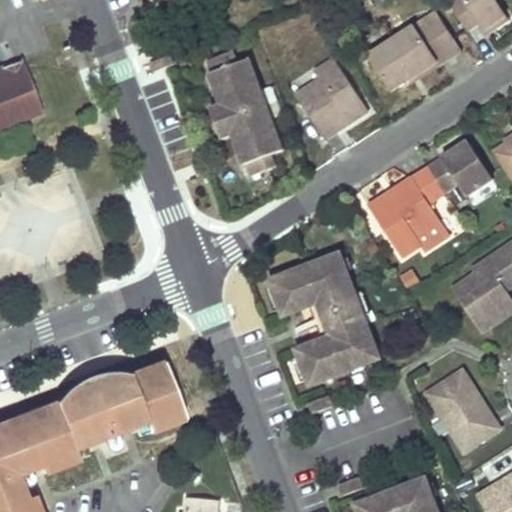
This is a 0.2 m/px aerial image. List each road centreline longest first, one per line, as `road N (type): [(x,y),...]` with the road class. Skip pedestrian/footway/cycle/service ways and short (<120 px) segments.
road 1 (residential): [(192,270),(511,63)]
road 2 (residential): [(89,0),(192,270)]
road 3 (residential): [(192,270),(283,511)]
road 4 (residential): [(0,348),(192,270)]
